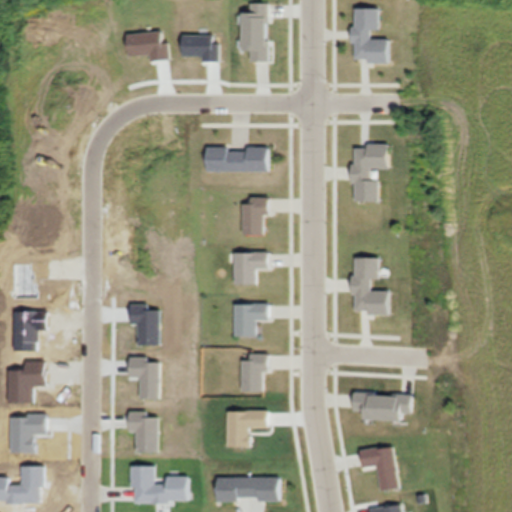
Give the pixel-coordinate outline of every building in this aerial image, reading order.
[(270,3),(253,3),(253,13),(245,13),(245,53),(253,53),(253,62),(271,62),(270,3)] [(388,61),(388,42),(362,42),(362,61),(388,61)] [(380,201),(380,179),(373,180),(373,168),(390,168),(390,143),(358,144),(358,163),(352,163),(352,184),(356,184),(356,201),(380,201)] [(245,235),(269,235),(269,197),(245,197),(245,235)] [(237,251),(237,283),(259,283),(259,271),(269,271),(269,251),(237,251)] [(380,257),(354,258),(355,314),(393,314),(393,291),(374,291),(373,280),(380,280),(380,257)] [(236,335),(259,335),(259,323),(269,323),(269,303),(236,303),(236,335)] [(269,353),(244,353),(244,390),(269,390),(269,353)] [(414,394),(354,394),(354,412),(363,412),(363,421),(405,421),(405,414),(413,414),(414,394)] [(281,477),(220,477),(220,500),(281,500),(281,477)]
